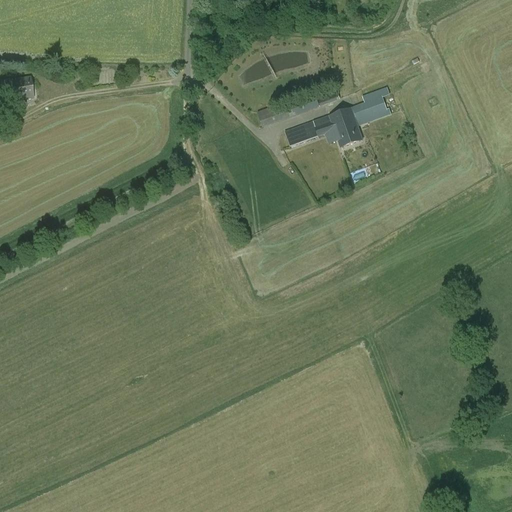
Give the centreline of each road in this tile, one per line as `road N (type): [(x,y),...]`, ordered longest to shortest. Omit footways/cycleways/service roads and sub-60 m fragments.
road 1 (track): [(0,260),(183,165),(186,79)]
road 2 (track): [(186,79),(47,101),(0,123)]
